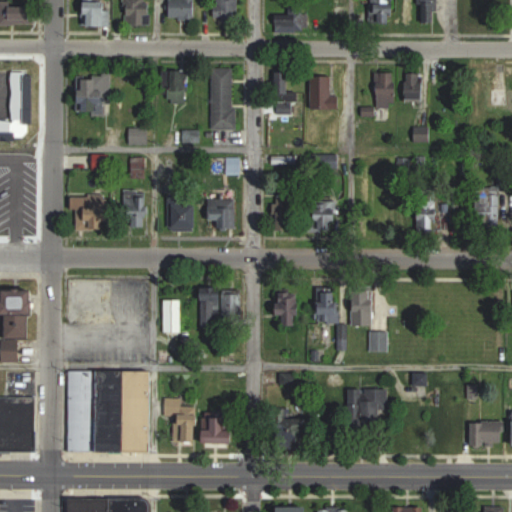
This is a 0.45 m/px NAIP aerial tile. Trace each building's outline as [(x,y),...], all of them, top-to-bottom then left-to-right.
[(112,1),(101,1),(101,0),(85,0),(85,26),(112,26),(112,1)] [(126,0),(127,25),(153,25),(153,0),(126,0)] [(170,0),(170,18),(199,18),(198,0),(170,0)] [(217,0),(217,20),(240,20),(239,0),(217,0)] [(370,0),(370,24),(397,24),(397,0),(370,0)] [(438,0),(420,0),(421,23),(438,23),(438,0)] [(36,2),(0,2),(0,24),(36,25),(36,2)] [(310,31),(310,6),(279,6),(279,31),(310,31)] [(32,76),(4,76),(4,66),(0,66),(0,99),(32,100),(32,76)] [(214,67),(214,128),(237,128),(237,67),(214,67)] [(190,101),(190,71),(172,70),(172,100),(190,101)] [(279,71),(279,112),(298,112),(298,92),(291,92),(291,71),(279,71)] [(399,73),(378,73),(378,107),(399,107),(399,73)] [(407,73),(407,101),(427,101),(427,73),(407,73)] [(81,113),(112,114),(112,75),(81,75),(81,113)] [(313,110),(342,110),(342,97),(335,97),(335,76),(313,76),(313,110)] [(511,105),(511,88),(494,88),(494,105),(511,105)] [(0,137),(35,138),(35,111),(0,110),(0,137)] [(432,141),(432,126),(414,126),(414,141),(432,141)] [(153,128),(132,128),(132,144),(152,144),(153,128)] [(0,199),(42,199),(42,152),(0,152),(0,199)] [(244,173),(244,157),(229,157),(229,173),(244,173)] [(147,226),(147,193),(128,193),(128,226),(147,226)] [(501,194),(479,194),(479,227),(501,227),(501,194)] [(239,227),(239,197),(210,197),(210,220),(221,220),(221,227),(239,227)] [(278,229),(300,229),(300,197),(278,197),(278,229)] [(79,198),(79,229),(109,230),(110,198),(79,198)] [(201,198),(170,198),(170,230),(201,230),(201,198)] [(320,230),(340,230),(340,199),(320,199),(320,230)] [(413,228),(413,199),(397,199),(397,228),(413,228)] [(438,213),(418,213),(418,232),(438,232),(438,213)] [(39,315),(38,287),(3,287),(4,360),(23,360),(22,337),(33,337),(33,315),(39,315)] [(317,287),(317,320),(344,320),(344,287),(317,287)] [(354,324),(377,324),(377,287),(354,287),(354,324)] [(203,288),(203,328),(241,328),(241,288),(203,288)] [(304,322),(304,290),(280,290),(280,322),(304,322)] [(184,298),(166,298),(166,331),(184,331),(184,298)] [(372,351),(390,351),(390,331),(372,331),(372,351)] [(71,450),(156,450),(157,369),(72,369),(71,450)] [(389,388),(360,388),(360,426),(389,426),(389,388)] [(2,450),(38,450),(38,396),(2,396),(2,450)] [(185,397),(171,398),(172,442),(202,441),(201,405),(185,405),(185,397)] [(432,444),(464,444),(464,413),(432,413),(432,444)] [(240,442),(240,428),(232,428),(232,416),(210,416),(210,442),(240,442)] [(508,444),(508,420),(474,420),(474,444),(508,444)] [(152,511),(152,497),(72,497),(71,511),(152,511)]
